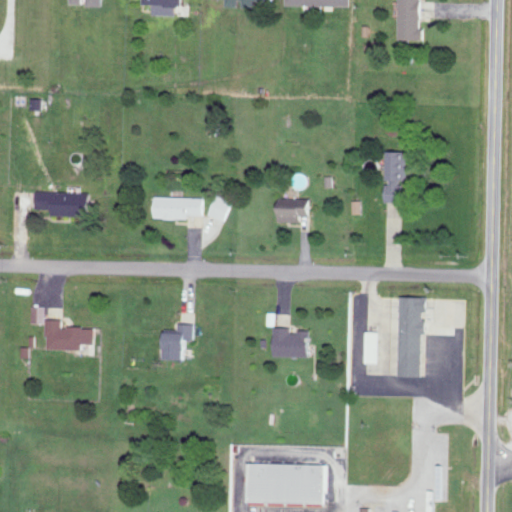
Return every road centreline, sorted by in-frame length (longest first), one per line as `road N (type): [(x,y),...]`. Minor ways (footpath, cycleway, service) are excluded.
road 1 (tertiary): [(487,511),(498,0)]
road 2 (residential): [(492,277),(0,266)]
